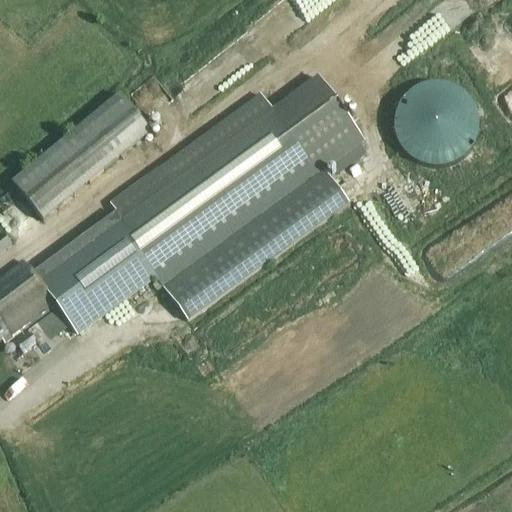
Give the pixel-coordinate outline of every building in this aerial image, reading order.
[(457,0),(452,4),(462,18),(489,0),(457,0)] [(210,81),(220,96),(239,83),(229,68),(210,81)] [(0,344),(1,344),(5,348),(54,312),(76,343),(159,283),(189,325),(346,212),(320,177),(365,144),(319,80),(274,113),(261,96),(110,207),(117,216),(34,277),(24,264),(0,281),(0,344)] [(458,166),(470,156),(478,144),(480,128),(477,112),(467,99),(452,89),(432,87),(416,92),(403,104),(397,120),(395,134),(400,149),(410,162),(426,169),(444,170),(458,166)] [(45,225),(154,137),(124,99),(15,187),(45,225)] [(511,110),(501,121),(511,133),(511,110)] [(0,259),(13,249),(4,238),(0,241),(0,259)] [(38,346),(28,334),(14,345),(24,357),(38,346)]
